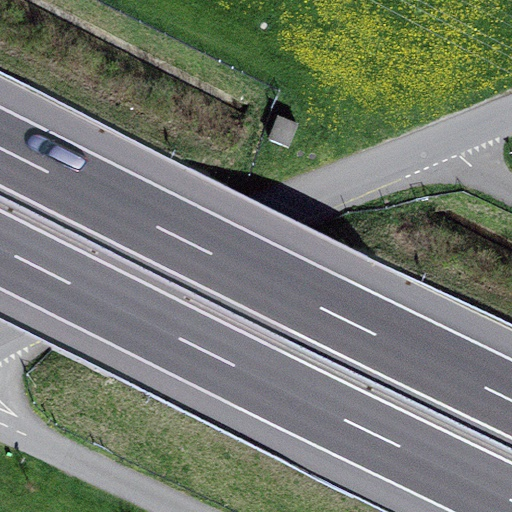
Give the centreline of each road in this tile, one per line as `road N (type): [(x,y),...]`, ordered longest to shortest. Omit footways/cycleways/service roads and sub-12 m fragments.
road 1 (motorway): [(511,401),(0,148)]
road 2 (motorway): [(0,249),(511,501)]
road 3 (unclassified): [(0,336),(447,139)]
road 4 (unclassified): [(0,424),(183,511)]
